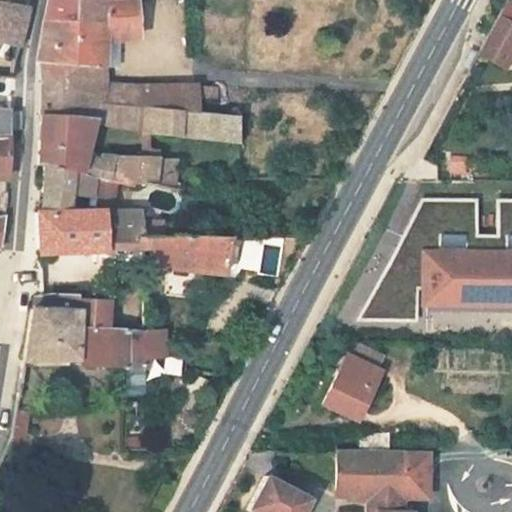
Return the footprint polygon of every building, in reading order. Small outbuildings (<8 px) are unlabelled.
[(0,0),(0,13),(12,15),(13,0),(0,0)] [(51,0),(43,25),(90,26),(93,0),(51,0)] [(93,0),(90,26),(81,79),(49,76),(48,93),(54,94),(54,102),(62,103),(61,112),(85,114),(132,119),(136,99),(104,95),(105,81),(117,81),(117,56),(139,57),(138,0),(93,0)] [(0,35),(23,41),(26,16),(12,15),(0,13),(0,35)] [(509,69),(511,63),(511,22),(502,17),(482,55),(509,69)] [(90,26),(43,25),(41,76),(49,76),(81,79),(90,26)] [(0,52),(20,59),(23,41),(0,35),(0,52)] [(80,184),(82,161),(83,140),(85,114),(61,112),(62,103),(54,102),(54,94),(48,93),(44,93),(40,98),(36,178),(41,178),(80,184)] [(85,114),(83,140),(145,146),(144,127),(145,100),(136,99),(132,119),(85,114)] [(194,104),(145,100),(144,127),(183,131),(194,132),(194,104)] [(215,104),(194,104),(194,132),(214,134),(215,104)] [(144,127),(145,146),(181,151),(183,131),(144,127)] [(237,156),(236,151),(236,137),(214,134),(194,132),(183,131),(181,151),(237,156)] [(249,137),(236,137),(236,151),(249,151),(249,137)] [(0,190),(7,191),(10,146),(0,144),(0,190)] [(93,186),(95,163),(82,161),(80,184),(93,186)] [(95,163),(93,186),(101,187),(146,193),(181,201),(185,181),(161,177),(161,172),(159,167),(156,165),(145,164),(144,170),(95,163)] [(41,178),(40,227),(75,228),(77,207),(100,208),(101,187),(93,186),(80,184),(41,178)] [(419,303),(419,315),(511,314),(511,212),(488,212),(488,248),(466,248),(466,213),(413,213),(393,249),(405,249),(406,266),(401,266),(401,300),(414,300),(414,303),(419,303)] [(131,269),(131,252),(103,251),(102,229),(75,228),(40,227),(35,228),(37,268),(131,269)] [(144,228),(102,229),(103,251),(131,252),(143,252),(144,228)] [(149,252),(171,250),(170,237),(149,238),(149,252)] [(131,252),(131,269),(138,269),(142,269),(143,287),(212,283),(211,248),(171,250),(149,252),(143,252),(131,252)] [(127,377),(129,347),(110,345),(110,314),(39,314),(35,313),(32,316),(31,319),(28,355),(23,386),(116,377),(127,377)] [(353,341),(348,353),(376,365),(381,353),(353,341)] [(145,346),(129,347),(127,377),(146,377),(145,346)] [(317,413),(351,431),(373,386),(338,368),(317,413)] [(23,437),(28,412),(16,410),(11,435),(23,437)] [(417,511),(417,463),(341,465),(341,511),(417,511)] [(308,511),(310,509),(259,484),(243,511),(308,511)]
